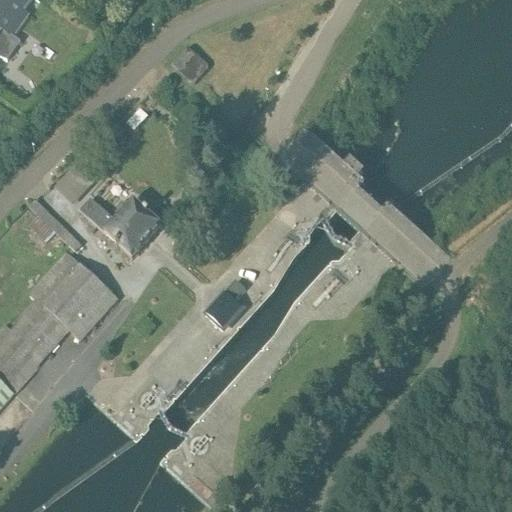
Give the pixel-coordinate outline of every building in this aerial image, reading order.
[(34,1),(32,0),(0,0),(0,61),(7,64),(19,45),(14,41),(29,19),(24,15),(34,1)] [(209,75),(187,55),(171,73),(193,92),(209,75)] [(127,130),(135,138),(148,123),(140,117),(127,130)] [(81,167),(55,195),(73,213),(101,185),(81,167)] [(365,182),(358,175),(352,182),(361,189),(365,182)] [(91,207),(81,218),(133,266),(163,235),(134,206),(115,227),(91,207)] [(35,207),(29,213),(37,221),(27,231),(46,249),(56,240),(75,258),(81,251),(35,207)] [(81,348),(118,307),(66,260),(0,332),(0,413),(69,338),(81,348)] [(245,297),(236,289),(205,323),(222,338),(242,316),(234,307),(245,297)]
